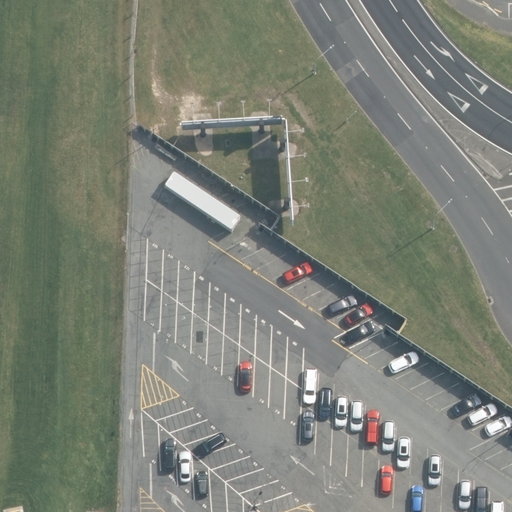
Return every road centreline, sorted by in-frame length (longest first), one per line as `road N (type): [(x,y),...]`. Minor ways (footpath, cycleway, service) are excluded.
road 1 (trunk): [(511,248),(379,88),(320,0)]
road 2 (trunk): [(390,0),(440,64),(511,120)]
